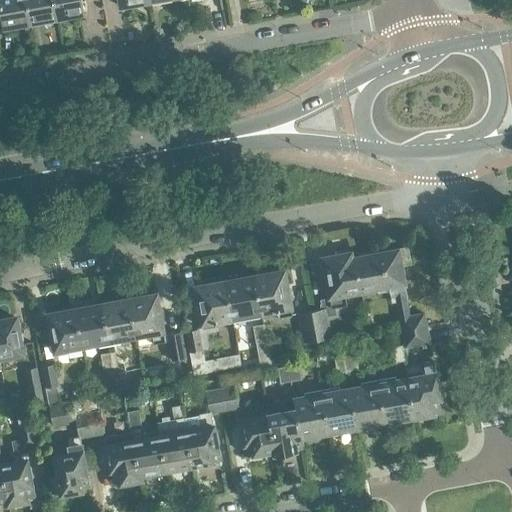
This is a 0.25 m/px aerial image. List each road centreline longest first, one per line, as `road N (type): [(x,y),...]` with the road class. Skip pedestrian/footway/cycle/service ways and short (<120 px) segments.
road 1 (residential): [(0,273),(386,203),(452,200)]
road 2 (residential): [(0,88),(416,10)]
road 3 (residential): [(501,464),(452,200)]
road 4 (primary): [(0,179),(216,140)]
road 5 (primary): [(385,65),(216,140)]
road 6 (primary): [(216,140),(391,151)]
road 7 (residential): [(245,511),(405,483)]
road 8 (primary): [(472,148),(493,119),(498,83),(491,64),(462,43)]
